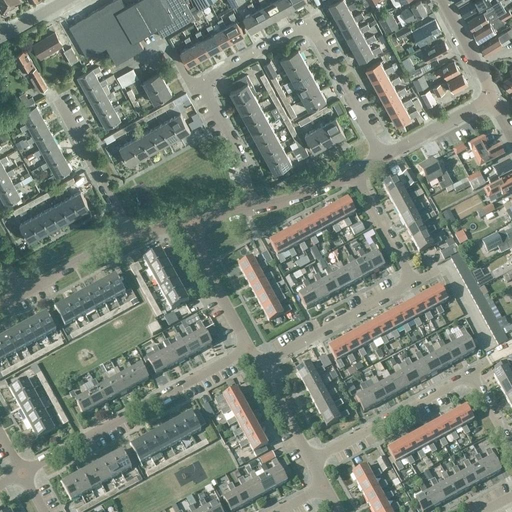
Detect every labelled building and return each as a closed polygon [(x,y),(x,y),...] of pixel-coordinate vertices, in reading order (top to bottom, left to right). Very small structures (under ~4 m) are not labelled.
[(0,0),(0,10),(2,13),(20,2),(18,0),(0,0)] [(115,0),(109,4),(119,21),(130,15),(120,0),(115,0)] [(120,0),(130,15),(140,9),(134,0),(120,0)] [(148,0),(134,0),(140,9),(140,10),(151,4),(148,0)] [(159,0),(171,20),(160,26),(165,34),(161,36),(162,37),(195,18),(192,14),(185,1),(184,0),(159,0)] [(210,4),(207,0),(185,0),(185,1),(192,14),(210,4)] [(258,0),(262,7),(256,10),(255,11),(262,25),(274,19),(266,5),(267,4),(264,0),(258,0)] [(273,0),(274,1),(267,4),(266,5),(274,19),(285,13),(277,0),(273,0)] [(277,0),(285,13),(296,7),(291,0),(277,0)] [(349,9),(350,10),(358,6),(355,1),(348,6),(344,0),(338,0),(333,3),(329,5),(335,17),(349,9)] [(472,0),(459,7),(465,17),(476,10),(478,13),(492,5),(488,0),(472,0)] [(411,6),(405,9),(401,12),(407,23),(427,12),(421,1),(411,6)] [(505,11),(500,1),(486,9),(487,10),(483,13),(483,12),(468,22),(473,31),(505,11)] [(255,11),(256,10),(252,3),(250,3),(247,5),(251,13),(243,17),(251,32),(262,25),(255,11)] [(98,9),(109,27),(119,21),(109,4),(98,9)] [(88,16),(98,33),(109,27),(98,9),(88,15),(88,16)] [(354,17),(350,10),(349,9),(335,17),(341,28),(355,20),(356,21),(364,17),(361,12),(354,17)] [(499,17),(497,18),(473,32),(479,42),(495,32),(493,29),(504,23),(502,20),(511,15),(508,10),(499,16),(499,17)] [(233,23),(226,27),(225,27),(233,42),(244,35),(237,22),(238,21),(233,13),(229,15),(233,23)] [(398,26),(391,13),(378,20),(385,33),(398,26)] [(78,22),(88,39),(98,33),(88,16),(78,22)] [(222,29),(215,33),(214,33),(222,48),(233,42),(225,27),(226,27),(222,19),(217,21),(222,29)] [(435,19),(414,30),(422,45),(436,38),(434,34),(441,31),(440,30),(435,19)] [(360,28),(356,21),(355,20),(341,28),(347,39),(361,31),(362,32),(370,28),(367,24),(360,28)] [(67,28),(77,46),(88,39),(78,22),(67,28)] [(211,35),(204,39),(203,39),(211,54),(222,48),(214,33),(215,33),(211,25),(206,27),(211,35)] [(409,25),(396,33),(399,39),(412,33),(413,32),(412,31),(409,25)] [(511,27),(505,31),(481,46),(486,56),(503,46),(501,43),(511,36),(511,27)] [(199,41),(193,45),(192,45),(200,60),(211,54),(203,39),(204,39),(200,31),(195,33),(199,41)] [(347,39),(353,50),(367,42),(368,43),(376,39),(373,35),(366,39),(362,32),(361,31),(347,39)] [(41,58),(62,45),(55,33),(33,45),(41,58)] [(192,45),(193,45),(189,37),(184,39),(189,47),(180,51),(188,66),(200,60),(192,45)] [(368,43),(367,42),(353,50),(359,61),(373,54),(373,55),(382,50),(379,46),(372,50),(368,43)] [(436,57),(449,50),(444,42),(438,45),(437,44),(430,48),(431,48),(423,53),(427,61),(435,56),(436,57)] [(71,65),(78,60),(71,48),(64,52),(71,65)] [(287,69),(304,60),(298,49),(281,59),(287,69)] [(28,68),(41,91),(47,88),(25,50),(14,56),(22,71),(28,68)] [(304,60),(287,69),(292,79),(309,70),(304,60)] [(270,61),(262,65),(268,76),(270,78),(275,76),(277,74),(270,61)] [(387,73),(387,74),(395,70),(392,65),(385,69),(380,61),(366,69),(372,81),(387,73)] [(446,79),(460,72),(459,71),(459,69),(458,67),(457,66),(454,61),(435,72),(437,76),(443,73),(446,79)] [(99,83),(99,82),(95,74),(101,70),(99,66),(77,78),(84,91),(99,83)] [(411,79),(423,74),(420,68),(408,73),(411,79)] [(133,69),(128,72),(133,82),(138,79),(133,69)] [(309,70),(292,79),(298,89),(315,80),(309,70)] [(133,82),(128,72),(122,75),(127,85),(133,82)] [(149,93),(166,83),(160,73),(143,82),(149,93)] [(387,73),(372,81),(378,92),(393,84),(393,85),(401,81),(398,76),(391,80),(387,74),(387,73)] [(259,76),(265,87),(270,84),(264,74),(259,76)] [(453,92),(468,85),(462,74),(441,86),(440,84),(433,88),(437,96),(444,92),(443,90),(450,87),(453,92)] [(127,85),(122,75),(117,78),(122,88),(127,85)] [(236,89),(230,92),(236,103),(253,93),(249,86),(252,84),(247,75),(232,83),(236,89)] [(428,86),(423,75),(422,75),(412,81),(418,94),(426,90),(425,87),(428,86)] [(275,76),(270,78),(276,88),(280,86),(275,76)] [(106,79),(99,82),(99,83),(84,91),(91,104),(106,95),(102,86),(108,83),(106,79)] [(320,90),(315,80),(298,89),(303,99),(320,90)] [(166,83),(149,93),(155,103),(172,94),(166,83)] [(265,87),(271,97),(275,94),(270,84),(265,87)] [(397,91),(393,85),(393,84),(378,92),(384,103),(399,95),(399,96),(407,92),(404,87),(397,91)] [(280,86),(276,88),(281,98),(286,96),(280,86)] [(131,89),(126,91),(132,102),(136,99),(131,89)] [(320,90),(303,99),(309,110),(326,100),(320,90)] [(427,108),(436,103),(429,91),(420,95),(427,108)] [(113,92),(106,95),(91,104),(98,116),(113,108),(109,99),(115,96),(113,92)] [(19,96),(25,107),(34,102),(32,97),(28,99),(24,93),(19,96)] [(259,103),(253,93),(236,103),(241,113),(259,103)] [(281,104),(275,94),(271,97),(276,107),(281,104)] [(405,107),(413,103),(410,98),(403,103),(399,96),(399,95),(384,103),(390,114),(405,106),(405,107)] [(286,96),(281,98),(287,108),(291,106),(286,96)] [(136,99),(132,102),(137,112),(141,109),(140,107),(137,100),(136,99)] [(172,100),(162,105),(165,110),(175,104),(172,100)] [(259,103),(241,113),(247,123),(264,113),(259,103)] [(113,108),(98,116),(106,129),(121,121),(116,112),(122,108),(120,104),(113,108)] [(282,117),(286,114),(281,104),(276,107),(282,117)] [(318,110),(320,114),(330,109),(328,104),(318,110)] [(162,105),(152,111),(155,115),(165,110),(162,105)] [(28,127),(43,119),(36,106),(21,115),(26,124),(20,127),(22,131),(29,128),(28,127)] [(291,106),(287,108),(293,120),(298,118),(291,106)] [(409,113),(405,107),(405,106),(390,114),(396,125),(410,117),(411,118),(419,114),(417,109),(409,113)] [(318,110),(308,115),(311,120),(320,114),(318,110)] [(152,111),(142,117),(144,121),(155,115),(152,111)] [(264,113),(247,123),(252,133),(270,123),(264,113)] [(170,119),(180,136),(190,131),(181,114),(170,119)] [(287,127),(291,124),(286,114),(282,117),(287,127)] [(311,120),(308,115),(298,121),(300,126),(303,124),(310,120),(311,120)] [(142,117),(132,122),(135,126),(144,121),(142,117)] [(336,118),(325,123),(335,141),(345,135),(336,118)] [(28,127),(29,128),(33,136),(27,140),(29,144),(36,140),(35,140),(50,132),(43,119),(28,127)] [(170,119),(160,125),(170,142),(180,136),(170,119)] [(132,122),(122,127),(125,132),(135,126),(132,122)] [(275,133),(270,123),(252,133),(258,143),(275,133)] [(325,123),(315,129),(325,146),(335,141),(325,123)] [(292,137),(297,134),(291,124),(287,127),(292,137)] [(160,125),(150,131),(159,148),(170,142),(160,125)] [(115,139),(115,137),(125,132),(122,127),(103,138),(106,143),(115,139)] [(325,146),(315,129),(305,135),(314,152),(325,146)] [(150,131),(140,136),(149,153),(159,148),(150,131)] [(57,144),(50,132),(35,140),(36,140),(40,149),(34,152),(36,157),(42,153),(57,144)] [(275,133),(258,143),(263,153),(280,143),(275,133)] [(298,146),(302,144),(297,134),(292,137),(298,146)] [(149,153),(140,136),(130,141),(140,158),(149,153)] [(468,146),(480,169),(505,157),(504,155),(505,154),(503,151),(501,151),(499,146),(488,152),(486,148),(487,147),(483,138),(468,146)] [(16,143),(19,149),(26,145),(23,139),(16,143)] [(140,158),(130,141),(120,147),(129,164),(140,158)] [(286,153),(280,143),(263,153),(269,163),(286,153)] [(302,144),(298,146),(297,146),(292,149),(292,150),(294,154),(295,154),(299,152),(302,158),(308,154),(303,144),(302,143),(302,144)] [(42,153),(47,162),(41,165),(43,169),(49,166),(49,165),(64,157),(57,144),(42,153)] [(292,164),(286,153),(269,163),(274,173),(292,164)] [(6,156),(0,159),(0,176),(7,172),(6,172),(2,164),(8,160),(6,156)] [(49,165),(49,166),(54,174),(48,178),(50,182),(71,170),(64,157),(49,165)] [(397,174),(405,170),(399,158),(390,162),(397,174)] [(433,160),(419,168),(428,185),(442,178),(444,183),(439,186),(442,192),(445,190),(452,187),(453,186),(446,175),(442,177),(433,160)] [(492,178),(488,181),(490,186),(499,181),(498,180),(511,172),(511,168),(509,162),(493,170),(495,173),(493,174),(492,178)] [(7,172),(0,176),(0,192),(14,185),(13,185),(9,176),(15,173),(13,169),(6,172),(7,172)] [(402,177),(407,185),(402,188),(397,180),(383,187),(389,199),(404,191),(404,192),(417,185),(410,173),(402,177)] [(479,174),(467,180),(473,192),(486,186),(479,174)] [(26,178),(21,180),(23,185),(32,180),(30,176),(26,178)] [(72,177),(63,183),(65,187),(67,186),(74,182),(75,182),(72,177)] [(20,181),(13,185),(14,185),(0,192),(0,195),(6,206),(21,198),(16,189),(22,185),(20,181)] [(500,182),(487,190),(484,191),(488,201),(495,198),(497,202),(504,199),(503,198),(509,195),(511,193),(511,182),(504,186),(505,187),(503,188),(500,182)] [(63,183),(53,188),(55,193),(58,191),(64,187),(65,187),(63,183)] [(53,188),(42,194),(45,198),(48,196),(54,193),(55,193),(53,188)] [(81,191),(71,197),(80,214),(90,208),(81,191)] [(408,199),(404,192),(404,191),(389,199),(395,210),(410,202),(410,203),(418,199),(416,194),(408,199)] [(42,194),(32,199),(35,204),(38,202),(44,198),(45,198),(42,194)] [(71,197),(60,202),(70,219),(80,214),(71,197)] [(32,199),(22,205),(25,209),(28,208),(34,204),(35,204),(32,199)] [(352,227),(347,219),(356,215),(348,200),(336,207),(344,221),(343,222),(347,229),(352,227)] [(70,219),(60,202),(50,208),(60,225),(70,219)] [(414,210),(410,203),(410,202),(395,210),(401,221),(416,213),(416,214),(424,210),(422,205),(414,210)] [(22,205),(12,210),(15,215),(18,213),(25,209),(22,205)] [(480,220),(495,212),(492,206),(477,214),(480,220)] [(336,207),(325,213),(333,227),(332,228),(336,235),(341,233),(336,225),(343,222),(344,221),(336,207)] [(60,225),(50,208),(40,213),(49,231),(60,225)] [(40,213),(30,219),(39,236),(49,231),(40,213)] [(325,213),(314,219),(322,233),(321,234),(325,241),(330,239),(325,231),(332,228),(333,227),(325,213)] [(416,213),(401,221),(407,232),(422,224),(422,225),(430,221),(428,217),(420,221),(416,214),(416,213)] [(452,216),(445,220),(448,226),(455,222),(452,216)] [(39,236),(30,219),(20,225),(29,242),(39,236)] [(322,233),(314,219),(303,225),(311,239),(310,240),(314,248),(319,245),(314,237),(321,234),(322,233)] [(352,228),(350,229),(355,237),(365,232),(363,229),(360,224),(352,228)] [(422,224),(407,232),(413,243),(428,235),(428,236),(436,232),(434,228),(426,232),(422,225),(422,224)] [(311,239),(303,225),(292,231),(300,245),(299,246),(303,254),(308,251),(303,243),(310,240),(311,239)] [(300,245),(292,231),(281,237),(289,251),(288,252),(292,260),(297,257),(292,250),(299,246),(300,245)] [(492,238),(481,244),(487,254),(497,249),(501,256),(511,250),(511,231),(506,235),(504,232),(492,238)] [(467,243),(462,232),(454,236),(460,246),(467,243)] [(432,243),(428,236),(428,235),(413,243),(420,254),(433,247),(434,248),(442,243),(440,239),(432,243)] [(289,251),(281,237),(270,243),(277,257),(281,266),(286,263),(281,256),(288,252),(289,251)] [(373,256),(367,259),(365,260),(373,274),(385,268),(377,254),(378,254),(373,246),(369,248),(373,256)] [(440,254),(444,262),(459,253),(455,246),(440,254)] [(139,255),(145,253),(144,249),(131,253),(133,261),(140,259),(139,255)] [(149,271),(167,262),(161,252),(143,261),(149,271)] [(362,262),(356,265),(354,266),(362,280),(373,274),(365,260),(367,259),(362,252),(358,254),(362,262)] [(268,266),(273,263),(267,253),(262,256),(268,266)] [(494,282),(511,271),(511,256),(510,253),(488,266),(495,279),(493,280),(494,282)] [(453,264),(463,259),(460,254),(450,259),(453,264)] [(130,258),(125,260),(130,269),(135,279),(140,277),(138,274),(142,272),(136,261),(132,263),(132,262),(130,258)] [(351,268),(345,271),(343,272),(351,286),(362,280),(354,266),(356,265),(351,258),(347,260),(351,268)] [(466,264),(463,259),(453,264),(456,270),(466,264)] [(259,271),(260,272),(268,268),(265,264),(257,268),(253,260),(238,268),(245,279),(259,271)] [(298,271),(305,267),(301,261),(295,264),(298,271)] [(167,262),(149,271),(155,281),(172,272),(167,262)] [(340,274),(334,278),(332,278),(340,293),(351,286),(343,272),(345,271),(340,264),(336,266),(340,274)] [(468,270),(466,264),(456,270),(459,275),(468,270)] [(329,280),(323,284),(321,284),(329,299),(340,293),(332,278),(334,278),(329,270),(325,272),(329,280)] [(471,275),(468,270),(459,275),(462,280),(471,275)] [(263,279),(260,272),(259,271),(245,279),(251,290),(265,283),(266,283),(274,279),(271,275),(263,279)] [(172,272),(155,281),(160,291),(178,282),(172,272)] [(511,272),(507,276),(503,278),(506,284),(511,280),(511,272)] [(474,280),(471,275),(462,280),(465,285),(474,280)] [(298,286),(293,276),(285,280),(291,290),(298,286)] [(318,286),(311,290),(310,290),(318,305),(329,299),(321,284),(323,284),(318,276),(314,278),(318,286)] [(106,282),(115,300),(125,294),(116,277),(106,282)] [(135,279),(141,289),(145,287),(140,277),(135,279)] [(477,285),(474,280),(465,285),(467,290),(477,285)] [(106,282),(96,288),(105,305),(115,300),(106,282)] [(183,292),(178,282),(160,291),(166,301),(183,292)] [(310,290),(311,290),(307,282),(306,283),(303,284),(307,292),(299,297),(307,311),(318,305),(310,290)] [(269,290),(266,283),(265,283),(251,290),(257,301),(271,294),(272,294),(280,290),(277,286),(269,290)] [(480,290),(477,285),(467,290),(470,295),(480,290)] [(141,289),(146,299),(151,297),(145,287),(141,289)] [(96,288),(85,293),(95,311),(105,305),(96,288)] [(436,309),(435,309),(440,317),(444,315),(440,307),(448,302),(440,288),(428,295),(436,309)] [(483,295),(480,290),(470,295),(473,300),(483,295)] [(189,302),(183,292),(166,301),(171,312),(189,302)] [(85,293),(75,299),(85,316),(95,311),(85,293)] [(276,301),(272,294),(271,294),(257,301),(263,312),(277,305),(278,305),(286,301),(283,297),(276,301)] [(428,295),(417,301),(425,315),(424,315),(428,323),(433,321),(429,313),(435,309),(436,309),(428,295)] [(485,300),(483,295),(473,300),(476,306),(485,300)] [(146,299),(152,309),(156,307),(151,297),(146,299)] [(85,316),(75,299),(65,304),(75,322),(85,316)] [(123,314),(139,305),(136,300),(130,303),(130,304),(120,309),(123,314)] [(488,306),(485,300),(476,306),(479,311),(488,306)] [(425,315),(417,301),(406,307),(414,321),(413,321),(417,329),(418,329),(423,338),(427,336),(418,319),(424,315),(425,315)] [(75,322),(65,304),(55,310),(65,327),(75,322)] [(282,312),(278,305),(277,305),(263,312),(269,324),(283,316),(283,317),(292,312),(289,308),(282,312)] [(491,311),(488,306),(479,311),(481,316),(491,311)] [(152,309),(157,319),(162,317),(156,307),(152,309)] [(406,307),(395,313),(403,327),(402,327),(406,335),(411,333),(407,325),(413,321),(414,321),(406,307)] [(178,308),(169,313),(173,322),(183,317),(178,308)] [(123,314),(120,309),(110,315),(113,319),(123,314)] [(494,316),(491,311),(481,316),(484,321),(494,316)] [(403,327),(395,313),(384,319),(392,333),(391,334),(395,341),(400,339),(395,331),(402,327),(403,327)] [(46,314),(36,320),(46,338),(56,332),(46,314)] [(113,319),(110,315),(100,320),(103,325),(113,319)] [(185,323),(188,329),(200,323),(196,316),(185,323)] [(495,318),(494,316),(484,321),(487,326),(497,321),(495,318)] [(392,333),(384,319),(373,325),(381,339),(380,340),(384,347),(389,345),(384,337),(391,334),(392,333)] [(46,338),(36,320),(26,326),(36,343),(46,338)] [(103,325),(100,320),(90,326),(93,330),(103,325)] [(499,326),(497,321),(487,326),(490,331),(499,326)] [(201,334),(194,337),(193,338),(201,352),(212,346),(205,332),(201,323),(196,326),(201,334)] [(153,337),(161,332),(157,324),(148,329),(153,337)] [(370,345),(369,346),(373,353),(374,353),(377,358),(381,356),(378,351),(373,343),(380,340),(381,339),(373,325),(362,331),(370,345)] [(26,326),(16,331),(26,349),(36,343),(26,326)] [(93,330),(90,326),(80,331),(83,336),(93,330)] [(502,331),(499,326),(490,331),(493,336),(502,331)] [(190,340),(183,343),(182,344),(190,358),(201,352),(193,338),(194,337),(190,329),(185,332),(190,340)] [(464,330),(460,332),(464,340),(457,344),(456,344),(464,359),(475,353),(468,339),(469,338),(464,330)] [(26,349),(16,331),(6,337),(16,354),(26,349)] [(73,341),(83,336),(80,331),(70,337),(71,338),(67,339),(69,343),(72,341),(73,341)] [(362,349),(369,346),(370,345),(362,331),(351,337),(359,351),(358,352),(362,359),(366,357),(362,349)] [(505,336),(502,331),(493,336),(495,342),(505,336)] [(179,346),(172,349),(171,350),(178,364),(190,358),(182,344),(183,343),(179,335),(174,338),(179,346)] [(453,346),(446,350),(445,350),(453,365),(464,359),(456,344),(457,344),(453,336),(449,339),(453,346)] [(508,342),(505,336),(495,342),(498,347),(508,342)] [(6,337),(0,339),(0,349),(6,360),(16,354),(6,337)] [(359,351),(351,337),(340,343),(348,357),(347,358),(351,365),(355,363),(351,355),(358,352),(359,351)] [(168,352),(161,355),(160,356),(167,370),(178,364),(171,350),(172,349),(168,341),(163,344),(168,352)] [(54,352),(64,346),(61,342),(51,347),(54,352)] [(442,352),(435,356),(434,357),(442,371),(453,365),(445,350),(446,350),(442,342),(438,345),(442,352)] [(348,357),(340,343),(329,349),(336,363),(335,363),(340,371),(344,369),(340,361),(347,358),(348,357)] [(44,357),(54,352),(51,347),(41,353),(44,357)] [(160,356),(161,355),(157,348),(152,350),(156,358),(148,362),(156,376),(167,370),(160,356)] [(431,358),(424,362),(423,363),(431,377),(442,371),(434,357),(435,356),(431,348),(427,351),(431,358)] [(34,363),(44,357),(41,353),(31,358),(34,363)] [(420,364),(413,368),(412,369),(420,383),(431,377),(423,363),(424,362),(420,354),(415,357),(420,364)] [(326,357),(319,360),(325,371),(331,367),(326,357)] [(24,368),(34,363),(31,358),(21,364),(24,368)] [(409,371),(402,374),(401,375),(409,389),(420,383),(412,369),(413,368),(409,360),(404,363),(405,364),(409,371)] [(495,369),(498,374),(493,377),(500,388),(511,381),(511,376),(508,369),(510,368),(507,362),(495,369)] [(130,372),(138,387),(149,380),(141,366),(132,371),(128,363),(124,365),(128,373),(130,372)] [(14,374),(24,368),(21,364),(11,370),(14,374)] [(402,374),(409,371),(405,364),(399,368),(402,374)] [(35,377),(36,376),(41,374),(36,365),(22,373),(23,376),(32,371),(35,377)] [(317,376),(317,377),(325,373),(323,369),(315,373),(311,365),(296,373),(302,384),(317,376)] [(398,377),(391,380),(390,381),(398,395),(409,389),(401,375),(402,374),(399,368),(398,366),(393,369),(398,377)] [(111,383),(106,375),(102,367),(100,368),(104,376),(102,377),(107,385),(108,384),(116,398),(127,392),(119,378),(117,379),(111,383)] [(130,372),(128,373),(122,377),(117,369),(113,371),(117,379),(119,378),(127,392),(138,387),(130,372)] [(14,374),(11,370),(1,375),(3,380),(14,374)] [(387,383),(380,386),(379,387),(386,401),(398,395),(390,381),(391,380),(387,372),(382,375),(387,383)] [(42,386),(46,384),(41,374),(36,376),(42,386)] [(334,374),(329,377),(332,383),(337,380),(337,378),(334,374)] [(317,376),(302,384),(308,395),(323,387),(324,388),(331,384),(329,380),(321,384),(317,377),(317,376)] [(375,389),(369,392),(368,393),(375,407),(386,401),(379,387),(380,386),(376,379),(371,381),(375,389)] [(15,401),(33,391),(27,381),(10,391),(15,401)] [(108,384),(107,385),(100,389),(96,381),(91,383),(96,391),(97,390),(105,404),(116,398),(108,384)] [(511,381),(500,388),(506,399),(511,395),(511,381)] [(47,396),(52,394),(46,384),(42,386),(47,396)] [(368,393),(369,392),(365,385),(363,385),(360,387),(364,395),(356,399),(364,414),(375,407),(368,393)] [(97,390),(96,391),(89,395),(85,387),(81,389),(85,397),(86,396),(94,410),(105,404),(97,390)] [(327,394),(324,388),(323,387),(308,395),(315,406),(329,398),(330,399),(337,395),(334,390),(327,394)] [(229,409),(244,401),(237,390),(224,398),(223,397),(215,401),(217,406),(225,402),(229,408),(229,409)] [(33,391),(15,401),(21,411),(38,401),(33,391)] [(86,396),(85,397),(78,401),(74,393),(70,395),(74,403),(76,403),(83,416),(94,410),(86,396)] [(53,407),(57,404),(52,394),(47,396),(53,407)] [(329,398),(315,406),(321,417),(335,409),(336,411),(343,406),(341,402),(333,406),(330,399),(329,398)] [(38,401),(21,411),(26,421),(44,411),(38,401)] [(229,409),(229,408),(221,413),(223,417),(231,413),(235,419),(235,420),(250,412),(244,401),(229,409)] [(494,404),(498,412),(502,410),(499,402),(494,404)] [(58,416),(63,414),(57,404),(53,407),(58,416)] [(466,408),(454,414),(462,429),(461,429),(465,437),(470,434),(466,427),(474,422),(466,408)] [(339,417),(336,411),(335,409),(321,417),(327,428),(340,421),(341,422),(349,417),(347,413),(339,417)] [(44,411),(26,421),(32,431),(49,422),(44,411)] [(198,411),(192,415),(191,414),(181,420),(191,437),(201,432),(200,430),(206,426),(198,411)] [(235,420),(235,419),(227,424),(230,428),(237,424),(241,430),(241,431),(256,423),(250,412),(235,420)] [(60,428),(68,424),(63,414),(58,416),(55,418),(60,428)] [(462,429),(454,414),(443,420),(451,435),(450,435),(454,443),(459,440),(455,433),(461,429),(462,429)] [(191,437),(181,420),(171,425),(181,443),(191,437)] [(443,420),(432,426),(440,441),(439,441),(443,449),(448,446),(443,439),(450,435),(451,435),(443,420)] [(55,432),(49,422),(32,431),(37,441),(55,432)] [(241,431),(241,430),(233,435),(236,439),(243,435),(247,441),(247,442),(262,434),(256,423),(241,431)] [(181,443),(171,425),(161,431),(171,448),(181,443)] [(440,441),(432,426),(421,432),(429,447),(428,447),(432,455),(437,453),(432,445),(439,441),(440,441)] [(171,448),(161,431),(151,436),(161,454),(171,448)] [(429,447),(421,432),(410,439),(418,453),(417,453),(421,461),(426,459),(421,451),(428,447),(429,447)] [(247,442),(247,441),(239,446),(242,450),(249,446),(254,454),(268,446),(262,434),(247,442)] [(151,436),(141,442),(151,459),(161,454),(151,436)] [(418,453),(410,439),(399,445),(407,459),(406,459),(410,467),(415,465),(410,457),(417,453),(418,453)] [(151,459),(141,442),(131,447),(141,465),(151,459)] [(196,447),(198,451),(208,446),(206,442),(203,443),(196,447)] [(407,459),(399,445),(388,451),(395,464),(394,465),(399,473),(403,471),(399,463),(406,459),(407,459)] [(196,447),(186,453),(188,457),(198,451),(196,447)] [(490,460),(483,464),(481,465),(489,479),(501,473),(494,459),(495,458),(490,450),(486,452),(490,460)] [(122,452),(112,458),(121,475),(132,470),(122,452)] [(186,453),(176,458),(178,462),(188,457),(186,453)] [(275,459),(272,453),(259,460),(263,466),(275,459)] [(479,466),(472,470),(470,471),(478,485),(489,479),(481,465),(483,464),(479,456),(475,458),(479,466)] [(112,458),(102,463),(111,481),(121,475),(112,458)] [(176,458),(166,464),(168,468),(178,462),(176,458)] [(383,474),(391,470),(385,458),(377,462),(383,474)] [(238,462),(241,468),(247,464),(244,459),(238,462)] [(263,468),(259,461),(255,463),(254,463),(248,466),(249,468),(251,471),(257,468),(259,470),(261,469),(265,477),(258,481),(257,481),(265,496),(276,490),(268,475),(269,475),(265,467),(263,468)] [(269,475),(268,475),(276,490),(287,483),(280,470),(281,469),(276,461),(272,464),(275,471),(269,475)] [(468,472),(461,476),(460,477),(468,491),(478,485),(470,471),(472,470),(468,462),(464,464),(468,472)] [(102,463),(92,469),(102,486),(111,481),(102,463)] [(166,464),(156,469),(158,473),(168,468),(166,464)] [(373,480),(374,480),(382,476),(379,472),(371,476),(367,468),(353,476),(359,487),(373,480)] [(457,478),(450,482),(449,483),(457,497),(468,491),(460,477),(461,476),(457,468),(452,471),(457,478)] [(92,469),(82,474),(91,492),(102,486),(92,469)] [(143,476),(145,480),(158,473),(156,469),(143,476)] [(254,483),(247,487),(246,487),(254,502),(265,496),(257,481),(258,481),(254,473),(252,474),(250,475),(254,483)] [(91,492),(82,474),(72,480),(81,497),(91,492)] [(446,484),(439,488),(438,489),(446,503),(457,497),(449,483),(450,482),(446,474),(441,477),(446,484)] [(132,477),(125,481),(126,484),(129,489),(142,482),(139,477),(133,480),(132,477)] [(243,489),(236,493),(235,493),(243,508),(254,502),(246,487),(247,487),(243,479),(239,481),(243,489)] [(81,497),(72,480),(62,485),(71,503),(81,497)] [(377,487),(374,480),(373,480),(359,487),(365,498),(379,491),(380,491),(388,487),(385,483),(377,487)] [(435,490),(428,494),(427,495),(435,509),(446,503),(438,489),(439,488),(435,480),(430,483),(435,490)] [(126,484),(116,490),(119,494),(129,489),(126,484)] [(235,493),(236,493),(232,485),(231,486),(227,488),(232,495),(224,500),(230,511),(235,511),(243,508),(235,493)] [(401,496),(409,493),(406,485),(398,487),(401,496)] [(427,495),(428,494),(424,486),(422,487),(419,489),(423,496),(415,501),(421,511),(429,511),(435,509),(427,495)] [(116,490),(106,495),(109,499),(119,494),(116,490)] [(384,498),(380,491),(379,491),(365,498),(371,510),(385,502),(386,503),(394,498),(391,494),(384,498)] [(106,495),(96,501),(99,505),(109,499),(106,495)] [(201,511),(195,511),(193,507),(196,505),(192,497),(186,500),(190,508),(189,509),(190,511),(206,511),(205,510),(204,511),(201,511)] [(180,511),(185,507),(181,500),(175,503),(180,511)] [(96,501),(86,506),(89,510),(99,505),(96,501)] [(205,510),(206,511),(221,511),(217,504),(208,508),(204,501),(199,503),(204,511),(205,510)] [(385,502),(371,510),(372,511),(394,511),(400,509),(397,505),(390,509),(386,503),(385,502)] [(404,506),(407,511),(413,511),(409,503),(404,506)]
